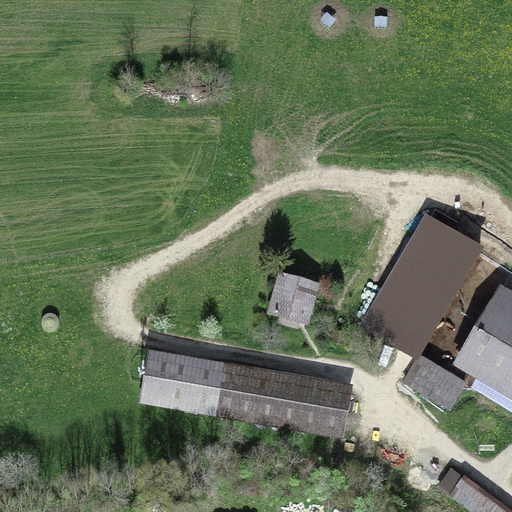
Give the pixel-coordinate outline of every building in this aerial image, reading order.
[(480,283),(476,277),(469,277),(465,283),(469,290),(477,289),(480,283)] [(298,318),(304,319),(311,292),(281,283),(274,311),(283,313),(280,323),(296,327),(298,318)] [(511,314),(493,304),(460,360),(511,390),(511,314)] [(374,326),(378,332),(384,334),(390,330),(392,324),(388,318),(382,316),(376,320),(374,326)] [(414,349),(419,353),(426,352),(430,347),(428,340),(423,336),(416,337),(412,343),(414,349)] [(143,398),(341,432),(348,393),(150,358),(143,398)] [(420,359),(407,382),(451,408),(465,385),(420,359)] [(502,511),(445,468),(430,487),(463,511),(502,511)]
